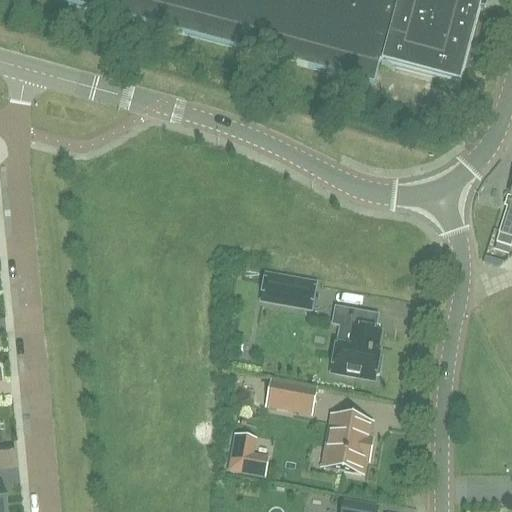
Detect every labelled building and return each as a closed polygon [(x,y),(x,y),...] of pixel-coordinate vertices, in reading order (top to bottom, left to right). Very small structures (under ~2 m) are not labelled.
[(41,0),(372,87),(378,65),(458,86),(479,5),(483,6),(484,0),(41,0)] [(511,194),(499,234),(511,238),(511,194)] [(311,312),(315,289),(266,280),(261,303),(311,312)] [(332,327),(340,329),(331,374),(374,382),(375,377),(379,378),(382,360),(378,359),(379,356),(373,354),(376,334),(360,331),(363,315),(335,310),(332,327)] [(311,416),(315,392),(271,385),(267,408),(311,416)] [(361,476),(363,462),(368,463),(371,445),(371,444),(367,443),(370,427),(332,420),(324,470),(361,476)] [(268,461),(251,458),(254,442),(236,439),(229,475),(264,481),(268,461)]
